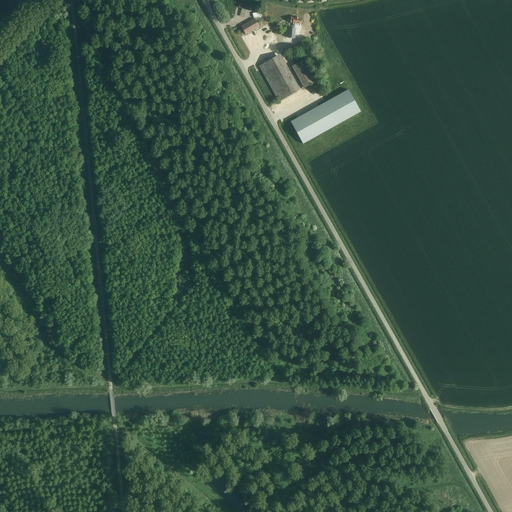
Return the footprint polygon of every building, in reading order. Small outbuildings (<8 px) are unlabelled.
[(249,11),(251,6),(240,3),(239,7),(249,11)] [(255,19),(241,26),(246,35),(259,27),(255,19)] [(281,54),(260,66),(279,101),(300,90),(281,54)] [(304,88),(314,82),(303,61),(292,67),(304,88)] [(360,111),(349,90),(348,90),(291,122),(303,144),(361,112),(360,111)]
